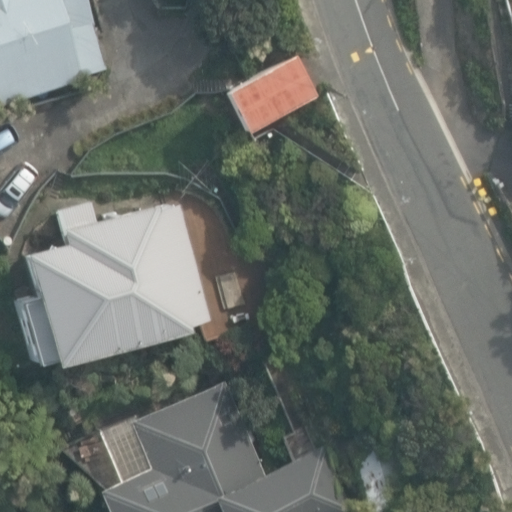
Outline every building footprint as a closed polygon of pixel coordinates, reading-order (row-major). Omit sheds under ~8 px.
[(0,0),(0,90),(102,58),(83,0),(0,0)] [(221,90),(240,130),(311,95),(292,55),(221,90)] [(3,293),(23,372),(53,364),(52,358),(179,326),(178,323),(200,317),(172,202),(150,208),(149,204),(92,219),(87,200),(51,209),(59,241),(18,252),(27,287),(3,293)] [(277,511),(220,381),(57,452),(61,461),(105,488),(92,494),(99,511),(277,511)] [(350,450),(367,511),(405,511),(413,510),(393,437),(350,450)]
